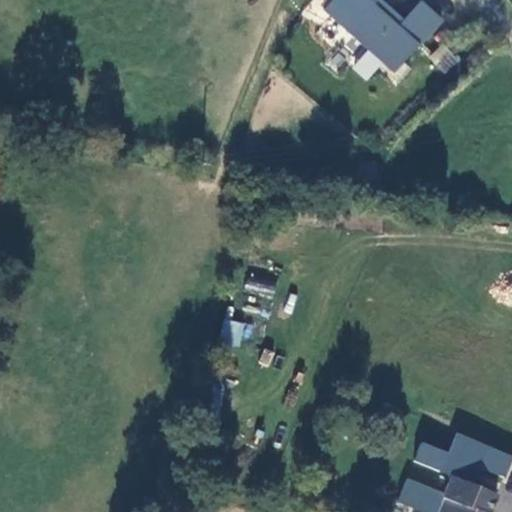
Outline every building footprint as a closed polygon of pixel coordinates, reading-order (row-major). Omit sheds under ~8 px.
[(305,0),(389,84),(425,48),(383,5),(387,0),(305,0)] [(244,291),(273,295),(275,279),(247,275),(244,291)] [(220,344),(246,346),(248,322),(222,320),(220,344)] [(492,511),(502,491),(472,478),(477,467),(508,480),(511,469),(511,449),(456,426),(447,446),(421,435),(412,457),(453,474),(446,491),(404,473),(394,496),(429,511),(492,511)] [(328,509),(336,488),(308,478),(300,499),(328,509)]
